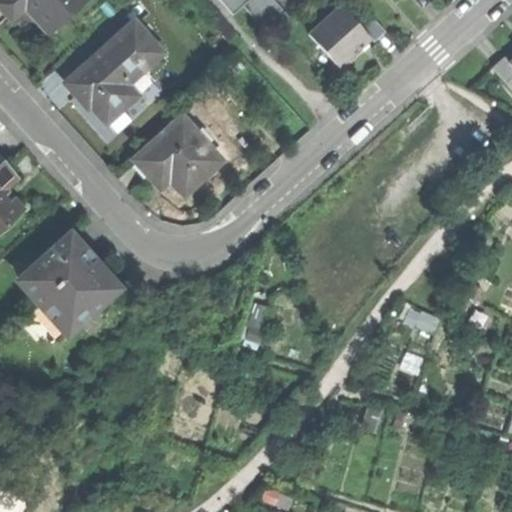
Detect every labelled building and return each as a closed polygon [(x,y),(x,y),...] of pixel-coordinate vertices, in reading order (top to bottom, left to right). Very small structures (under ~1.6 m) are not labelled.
[(7,16),(10,19),(24,7),(47,33),(84,0),(0,0),(0,8),(2,11),(7,16)] [(243,6),(249,0),(218,0),(233,15),(243,6)] [(289,17),(273,0),(249,0),(243,6),(269,36),(282,24),(289,17)] [(355,52),(370,38),(350,16),(340,5),(308,35),(321,48),(339,67),(355,52)] [(350,16),(370,38),(374,42),(385,31),(361,6),(350,16)] [(90,102),(106,120),(134,95),(124,84),(160,52),(135,25),(100,57),(97,55),(66,82),(76,93),(87,105),(90,102)] [(511,65),(509,62),(505,57),(493,68),(494,70),(511,89),(511,65)] [(170,179),(184,195),(203,178),(221,162),(183,119),(137,161),(144,169),(151,177),(161,168),(170,179)] [(0,229),(23,209),(4,188),(17,176),(0,157),(0,229)] [(161,187),(170,179),(161,168),(151,177),(161,187)] [(18,279),(65,331),(115,287),(87,255),(68,235),(18,279)] [(0,443),(3,444),(10,415),(0,412),(0,443)]
